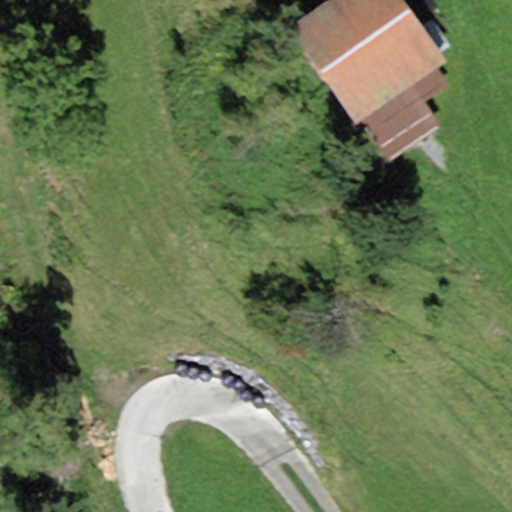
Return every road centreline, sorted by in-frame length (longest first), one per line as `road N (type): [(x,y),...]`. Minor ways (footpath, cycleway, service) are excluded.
road 1 (track): [(320,511),(238,405),(194,393),(159,397),(133,414),(125,445),(146,511)]
road 2 (track): [(511,259),(438,150)]
